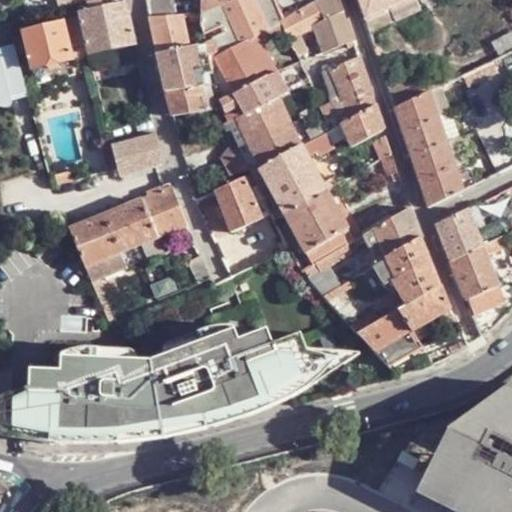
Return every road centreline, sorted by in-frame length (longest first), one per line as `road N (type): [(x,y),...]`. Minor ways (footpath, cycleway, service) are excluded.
road 1 (residential): [(485,370),(442,389),(92,476),(44,470)]
road 2 (residential): [(350,0),(425,220)]
road 3 (residential): [(425,220),(485,370)]
